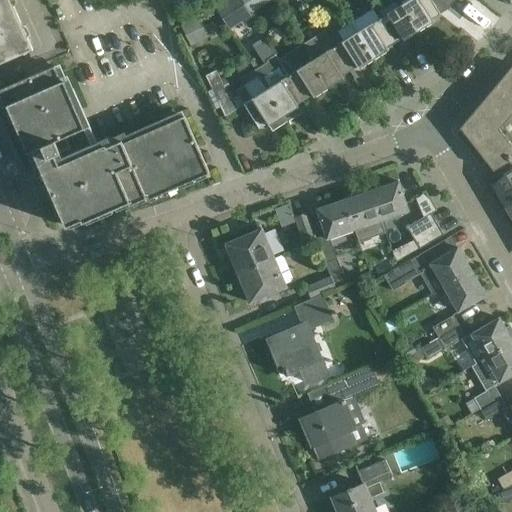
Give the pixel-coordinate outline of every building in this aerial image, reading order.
[(0,0),(0,64),(32,50),(10,0),(0,0)] [(255,23),(249,15),(244,7),(241,0),(228,0),(215,8),(229,30),(241,23),(245,30),(255,23)] [(398,0),(376,0),(370,5),(373,9),(394,43),(402,38),(403,41),(418,31),(400,2),(398,0)] [(403,0),(400,2),(418,31),(433,22),(432,20),(440,15),(438,11),(443,7),(447,10),(455,0),(403,0)] [(373,9),(350,24),(373,60),(388,50),(387,48),(394,43),(373,9)] [(328,17),(319,23),(324,32),(349,72),(357,67),(358,69),(373,60),(350,24),(337,32),(328,17)] [(197,18),(181,27),(190,45),(207,36),(197,18)] [(324,32),(301,46),(328,88),(343,79),(342,77),(349,72),(324,32)] [(301,46),(279,60),(304,100),(312,95),(313,97),(328,88),(301,46)] [(267,62),(253,71),(286,123),(302,113),(300,111),(308,106),(304,100),(279,60),(275,55),(266,60),(267,62)] [(67,97),(54,66),(0,89),(0,94),(1,94),(12,119),(9,121),(11,124),(16,122),(22,134),(19,135),(21,139),(23,138),(29,151),(26,152),(36,174),(41,171),(66,226),(80,220),(82,223),(86,221),(84,219),(110,208),(111,210),(116,208),(115,206),(127,200),(129,205),(133,204),(132,201),(143,196),(146,201),(149,200),(148,197),(174,186),(175,189),(180,186),(179,184),(204,172),(206,175),(209,173),(184,116),(122,143),(120,137),(104,143),(103,141),(57,161),(53,152),(68,145),(65,137),(84,129),(70,96),(67,97)] [(505,75),(459,128),(493,171),(511,160),(511,66),(511,67),(505,75)] [(216,71),(206,76),(225,117),(239,108),(237,106),(243,103),(259,129),(267,124),(272,132),(286,123),(253,71),(239,79),(244,86),(235,91),(238,96),(233,99),(228,91),(226,93),(216,71)] [(511,173),(492,185),(507,210),(511,207),(511,173)] [(371,191),(381,221),(408,211),(398,182),(371,191)] [(371,191),(344,200),(354,230),(358,242),(385,232),(381,221),(371,191)] [(413,238),(437,224),(430,213),(435,210),(424,193),(415,199),(423,218),(407,227),(413,238)] [(316,210),(327,240),(354,230),(344,200),(316,210)] [(316,240),(316,239),(307,213),(294,217),(303,243),(315,240),(315,241),(316,240)] [(443,235),(437,224),(413,238),(419,249),(443,235)] [(225,244),(237,274),(274,258),(262,229),(225,244)] [(434,245),(384,275),(393,290),(432,267),(444,288),(471,271),(458,247),(445,255),(438,243),(434,245)] [(274,258),(237,274),(250,303),(268,295),(286,287),(274,258)] [(337,259),(325,264),(331,277),(336,289),(348,284),(337,259)] [(486,296),(471,271),(444,288),(458,312),(486,296)] [(336,289),(331,277),(306,288),(311,300),(321,295),(336,289)] [(289,377),(293,375),(292,371),(301,367),(307,382),(308,383),(328,374),(327,374),(321,359),(320,358),(316,359),(308,341),(313,339),(308,330),(331,320),(321,295),(311,300),(294,307),(302,325),(267,340),(274,356),(272,357),(279,374),(287,371),(288,373),(289,377)] [(433,328),(439,338),(459,326),(454,316),(433,328)] [(485,358),(511,342),(511,341),(499,318),(471,334),(485,358)] [(459,326),(439,338),(407,357),(411,365),(426,357),(427,359),(466,337),(459,326)] [(476,364),(471,367),(482,385),(485,391),(474,398),(480,409),(501,397),(494,386),(499,383),(510,377),(511,375),(511,342),(510,344),(508,345),(485,358),(484,359),(481,361),(476,364)] [(411,343),(397,350),(402,359),(406,356),(416,351),(411,343)] [(315,413),(299,420),(310,448),(313,447),(318,460),(366,440),(361,426),(355,428),(344,402),(380,386),(377,380),(401,370),(395,357),(372,367),(371,366),(364,369),(306,393),(315,413)] [(511,420),(511,405),(508,408),(501,397),(480,409),(486,419),(502,410),(509,422),(511,420)] [(347,491),(331,498),(337,511),(376,511),(371,498),(384,492),(379,482),(392,477),(385,461),(359,471),(363,482),(346,489),(347,491)] [(511,470),(496,479),(502,490),(511,484),(511,470)]
